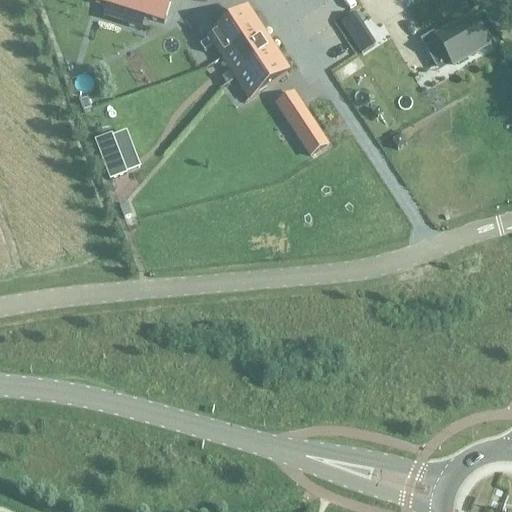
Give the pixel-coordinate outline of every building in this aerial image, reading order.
[(171,0),(87,0),(87,1),(106,7),(145,19),(164,24),(171,0)] [(145,19),(106,7),(103,20),(141,31),(145,19)] [(210,39),(223,60),(260,36),(246,15),(210,39)] [(374,47),(355,16),(342,25),(362,55),(374,47)] [(440,43),(428,49),(436,63),(447,56),(453,66),(458,63),(460,67),(470,61),(468,57),(486,47),(472,23),(454,33),(452,30),(437,39),(440,43)] [(273,56),(260,36),(223,60),(237,80),(273,56)] [(250,101),(287,77),(273,56),(237,80),(250,101)] [(274,106),(284,120),(302,107),(293,94),(274,106)] [(87,100),(80,103),(84,114),(92,111),(87,100)] [(309,158),(327,146),(302,107),(284,120),(309,158)] [(126,132),(112,138),(126,175),(140,169),(126,132)] [(126,175),(112,138),(97,143),(111,181),(126,175)] [(128,206),(120,209),(124,220),(132,217),(128,206)] [(506,319),(472,318),(472,356),(511,356),(511,318),(506,318),(506,319)] [(395,322),(393,373),(438,375),(438,384),(461,385),(463,332),(425,331),(425,323),(395,322)]
